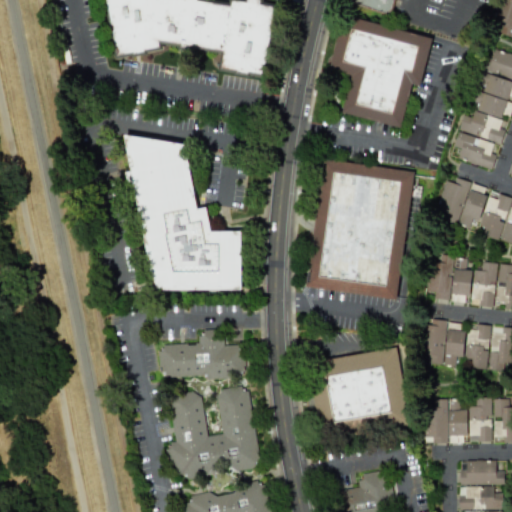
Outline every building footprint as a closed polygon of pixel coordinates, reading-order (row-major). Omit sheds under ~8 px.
[(105,0),(115,55),(158,47),(159,42),(219,50),(218,60),(219,68),(263,74),(274,5),(261,3),(261,0),(227,0),(227,2),(212,0),(105,0)] [(392,0),(350,0),(350,3),(389,14),(392,0)] [(511,0),(500,0),(491,31),(511,37),(511,36),(511,0)] [(430,36),(339,17),(327,70),(349,75),(341,113),(400,126),(409,84),(419,86),(430,36)] [(491,169),(502,129),(497,127),(501,113),(508,115),(511,100),(511,54),(491,48),(483,73),(471,117),(461,114),(452,145),(460,147),(456,159),(491,169)] [(235,294),(243,232),(228,230),(209,233),(205,208),(194,207),(185,150),(186,143),(122,135),(128,171),(131,171),(147,283),(235,294)] [(396,298),(411,170),(320,159),(305,288),(396,298)] [(511,198),(511,197),(496,193),(495,198),(482,194),(484,187),(454,178),(452,182),(443,180),(434,211),(444,213),(442,222),(511,242),(511,198)] [(421,363),(453,366),(454,357),(471,359),(470,367),(511,371),(511,328),(474,323),(474,330),(461,328),(462,323),(426,319),(421,363)] [(242,344),(221,345),(221,328),(198,329),(199,343),(158,344),(159,378),(243,375),(242,344)] [(319,359),(323,381),(311,383),(319,425),(367,417),(369,428),(407,422),(395,346),(319,359)] [(167,396),(173,444),(168,445),(173,478),(257,466),(246,386),(215,390),(220,433),(205,435),(199,392),(167,396)] [(511,441),(511,396),(474,396),(474,405),(458,405),(458,399),(422,399),(422,441),(511,441)] [(458,484),(502,484),(502,470),(494,471),(494,460),(458,460),(458,484)] [(342,511),(377,511),(377,510),(384,509),(383,501),(390,500),(385,469),(357,473),(359,486),(339,489),(342,511)] [(268,511),(261,481),(189,499),(189,501),(179,504),(181,511),(176,511),(268,511)] [(492,486),(458,487),(458,507),(461,507),(461,498),(478,498),(478,508),(502,508),(501,493),(493,494),(492,486)]
